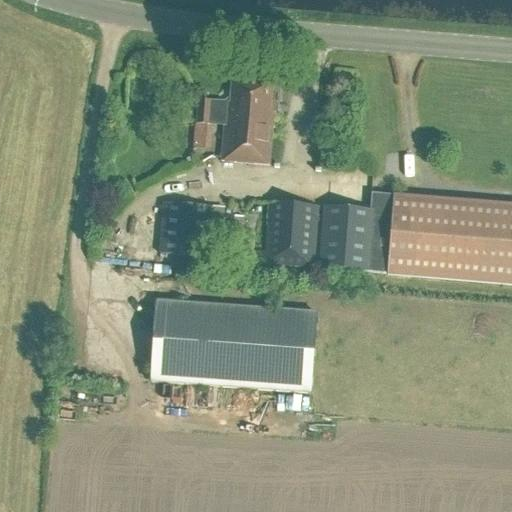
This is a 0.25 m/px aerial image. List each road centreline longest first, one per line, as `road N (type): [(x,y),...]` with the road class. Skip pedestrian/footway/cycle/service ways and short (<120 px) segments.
road 1 (secondary): [(511,52),(230,32),(50,0)]
road 2 (track): [(112,17),(80,250),(85,296),(108,325)]
